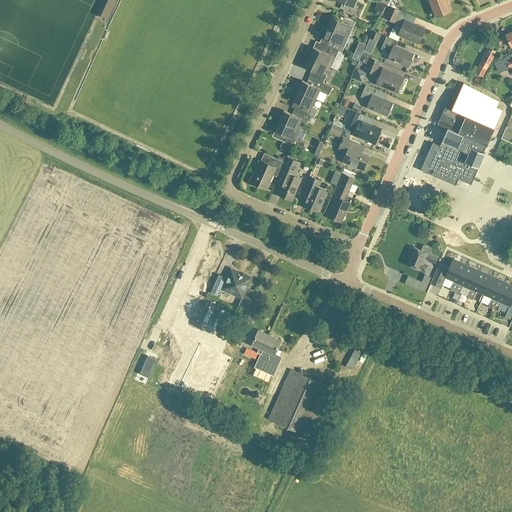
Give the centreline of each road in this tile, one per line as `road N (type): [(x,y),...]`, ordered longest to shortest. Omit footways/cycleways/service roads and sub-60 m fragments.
road 1 (unclassified): [(349,284),(0,126)]
road 2 (unclassified): [(362,252),(230,190),(313,0)]
road 3 (residential): [(362,252),(457,34),(511,7)]
road 4 (residential): [(511,356),(349,284)]
